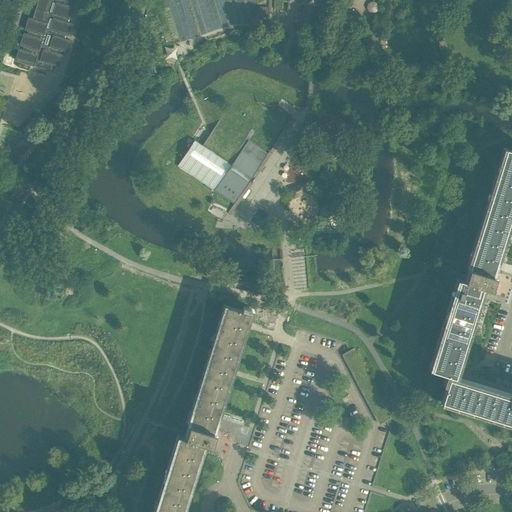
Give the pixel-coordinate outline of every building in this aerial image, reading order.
[(19,50),(16,60),(19,61),(17,66),(28,70),(30,65),(33,66),(35,62),(39,63),(38,66),(39,66),(49,69),(51,64),(58,66),(61,56),(63,56),(64,51),(68,52),(71,41),(64,39),(66,35),(67,35),(71,24),(67,23),(69,19),(70,19),(74,8),(71,7),(72,3),(73,3),(74,0),(37,0),(33,15),(37,16),(36,21),(29,19),(25,30),(29,31),(27,35),(24,34),(20,45),(24,46),(22,51),(19,50)] [(320,7),(320,0),(301,0),(301,4),(304,4),(302,11),(299,29),(313,31),(317,6),(320,7)] [(267,7),(259,7),(259,17),(268,17),(267,7)] [(339,20),(339,21),(353,24),(355,18),(355,16),(341,13),(339,20)] [(177,47),(164,47),(164,60),(177,60),(177,47)] [(195,140),(178,166),(236,206),(237,205),(234,203),(238,198),(240,200),(242,198),(239,196),(246,186),(248,188),(254,179),(251,178),(255,172),(258,173),(259,172),(257,170),(258,168),(260,170),(263,166),(260,164),(267,154),(270,156),(272,153),(269,151),(272,147),(274,149),(277,145),(274,143),(279,137),(281,138),(282,137),(244,112),(232,129),(219,120),(202,145),(195,140)] [(492,276),(511,212),(511,150),(506,149),(468,269),(464,280),(459,279),(431,369),(446,374),(457,377),(480,302),(478,301),(483,287),(485,287),(492,289),(496,277),(492,276)] [(199,457),(203,443),(213,446),(218,432),(213,431),(250,312),(226,305),(185,437),(180,435),(168,473),(155,511),(184,511),(201,458),(199,457)] [(346,360),(357,354),(354,349),(351,351),(343,354),(346,360)] [(349,365),(360,360),(357,354),(346,360),(349,365)] [(352,370),(363,365),(360,360),(349,365),(352,370)] [(354,376),(365,370),(363,365),(352,370),(354,376)] [(357,381),(368,375),(365,370),(354,376),(357,381)] [(511,394),(457,377),(446,374),(443,384),(446,385),(441,401),(511,422),(511,394)] [(360,386),(371,381),(368,375),(357,381),(360,386)] [(363,392),(374,386),(371,381),(360,386),(363,392)] [(366,397),(377,391),(374,386),(363,392),(366,397)] [(368,402),(379,397),(377,391),(366,397),(366,398),(368,402)] [(382,402),(379,397),(368,402),(371,408),(382,402)] [(374,413),(385,407),(382,402),(371,408),(374,413)] [(377,418),(388,413),(385,407),(374,413),(377,418)] [(391,418),(388,413),(377,418),(380,424),(386,421),(391,418)]
